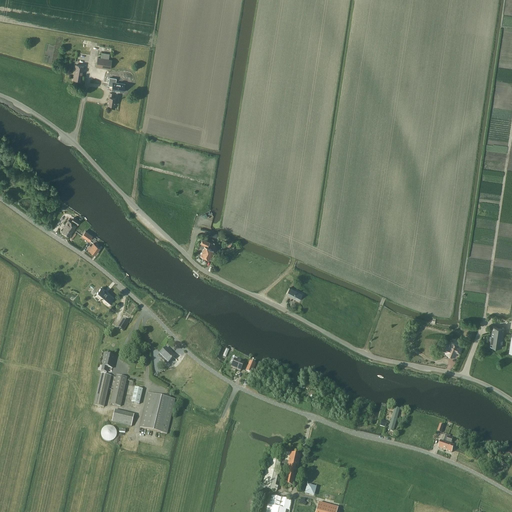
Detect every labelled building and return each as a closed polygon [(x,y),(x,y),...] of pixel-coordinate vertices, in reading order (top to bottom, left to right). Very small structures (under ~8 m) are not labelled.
[(100,57),(97,57),(96,66),(110,68),(112,59),(108,59),(109,54),(101,52),(100,57)] [(73,80),(82,82),(84,66),(76,65),(74,74),(74,76),(73,80)] [(110,78),(108,85),(112,86),(112,90),(123,92),(125,84),(116,83),(116,79),(110,78)] [(66,225),(62,231),(69,235),(72,231),(71,230),(72,229),(73,229),(76,225),(77,223),(78,224),(80,221),(74,217),(72,220),(71,222),(68,220),(65,224),(66,225)] [(89,241),(92,236),(85,231),(82,236),(89,241)] [(87,249),(95,254),(100,248),(97,246),(98,245),(97,244),(96,245),(94,243),(91,246),(90,245),(87,249)] [(211,256),(213,256),(214,254),(212,253),(213,250),(204,246),(200,255),(209,259),(211,256)] [(98,285),(93,291),(97,294),(95,296),(99,299),(101,297),(103,299),(107,304),(112,298),(107,294),(108,293),(106,291),(105,292),(98,285)] [(289,288),(286,294),(299,301),(302,295),(289,288)] [(123,319),(117,328),(123,332),(129,322),(123,319)] [(502,347),(505,328),(493,326),(490,346),(502,347)] [(457,351),(460,353),(463,346),(459,345),(459,344),(451,341),(450,345),(446,344),(444,350),(447,352),(446,353),(455,356),(457,351)] [(158,356),(167,364),(175,356),(166,347),(158,356)] [(108,368),(112,369),(115,357),(110,356),(110,354),(105,353),(101,371),(107,373),(108,368)] [(240,371),(244,363),(235,359),(231,367),(240,371)] [(246,370),(252,373),(256,364),(250,361),(246,370)] [(94,405),(104,407),(111,376),(101,373),(94,405)] [(117,375),(110,404),(120,407),(127,378),(117,375)] [(135,388),(131,402),(139,404),(143,390),(135,388)] [(140,427),(167,434),(175,399),(148,393),(140,427)] [(399,408),(395,407),(388,430),(393,432),(399,408)] [(131,427),(134,415),(114,410),(112,422),(131,427)] [(117,433),(116,431),(115,429),(113,427),(111,426),(108,426),(106,426),(104,427),(102,429),(101,432),(101,434),(101,436),(102,439),(104,440),(106,441),(109,442),(111,441),(113,440),(115,438),(116,436),(117,433)] [(441,441),(438,448),(445,450),(448,442),(446,442),(446,441),(445,441),(445,442),(441,441)] [(448,442),(445,450),(452,453),(454,445),(450,444),(450,443),(448,442)] [(300,456),(286,453),(284,460),(281,460),(281,461),(269,459),(262,488),(274,491),(274,490),(277,491),(278,487),(275,486),(280,466),(281,467),(281,464),(288,465),(284,484),(293,486),(300,456)] [(305,493),(314,496),(317,486),(308,484),(305,493)] [(289,511),(292,500),(270,496),(266,511),(289,511)] [(316,511),(315,511),(336,511),(338,508),(320,503),(318,502),(316,511)]
